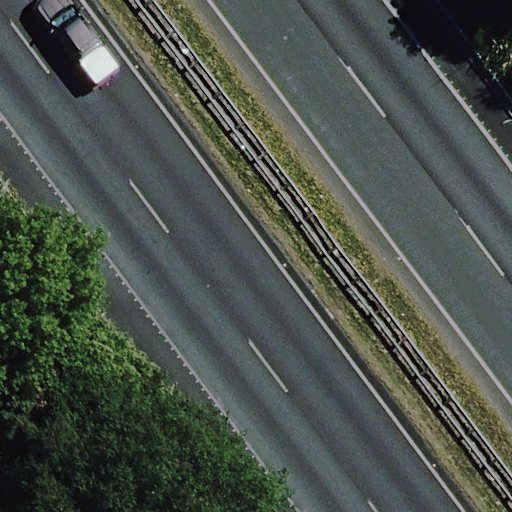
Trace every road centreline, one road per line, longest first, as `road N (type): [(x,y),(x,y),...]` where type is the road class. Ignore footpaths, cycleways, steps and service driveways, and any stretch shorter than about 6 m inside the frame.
road 1 (motorway): [(389,511),(0,18)]
road 2 (motorway): [(279,0),(511,300)]
